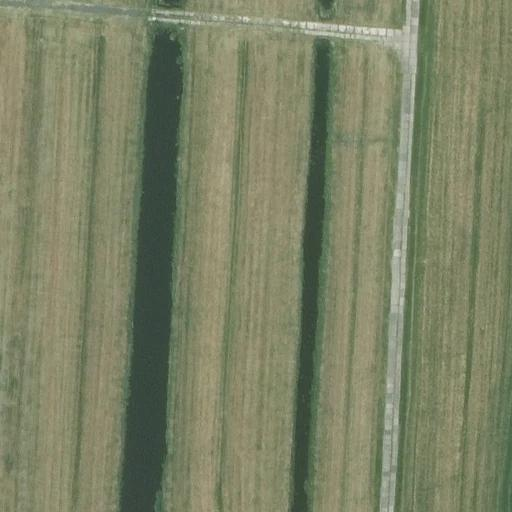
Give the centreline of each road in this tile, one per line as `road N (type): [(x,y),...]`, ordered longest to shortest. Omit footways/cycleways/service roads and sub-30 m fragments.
road 1 (track): [(389,511),(414,40)]
road 2 (track): [(0,5),(414,40)]
